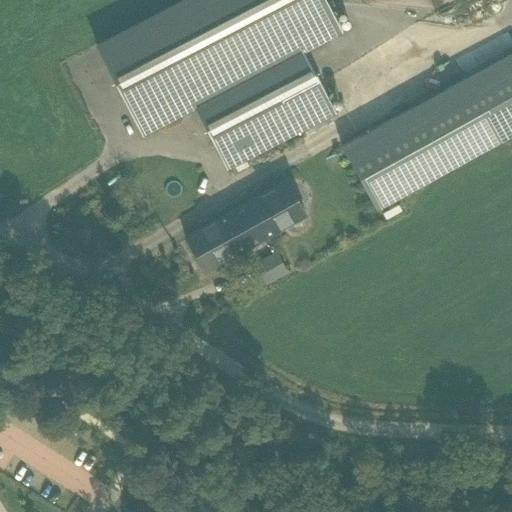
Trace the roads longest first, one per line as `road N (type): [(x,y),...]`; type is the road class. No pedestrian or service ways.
road 1 (unclassified): [(0,235),(95,283),(279,402),(343,424),(511,429)]
road 2 (track): [(359,116),(407,13),(435,0)]
road 3 (residential): [(0,431),(106,499),(98,511)]
